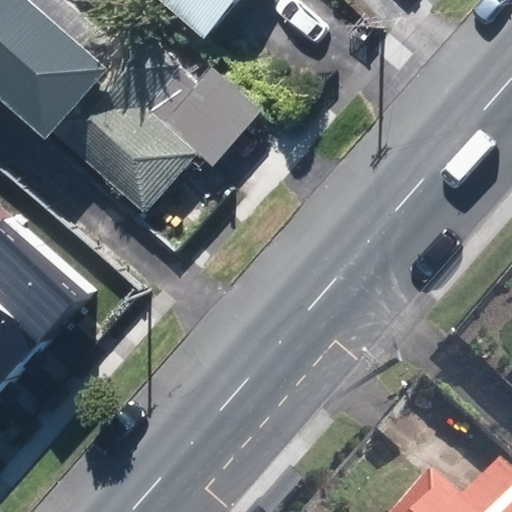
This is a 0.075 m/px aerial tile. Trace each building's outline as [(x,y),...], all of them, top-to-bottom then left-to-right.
[(220,54),(179,102),(157,84),(185,53),(137,9),(118,33),(79,0),(0,0),(0,54),(10,63),(160,189),(210,130),(227,146),(269,96),(220,54)] [(169,0),(220,45),(260,0),(169,0)] [(0,226),(0,398),(100,286),(14,211),(0,226)] [(302,458),(322,474),(351,441),(331,424),(302,458)] [(417,511),(511,511),(511,471),(483,505),(449,476),(417,511)]
